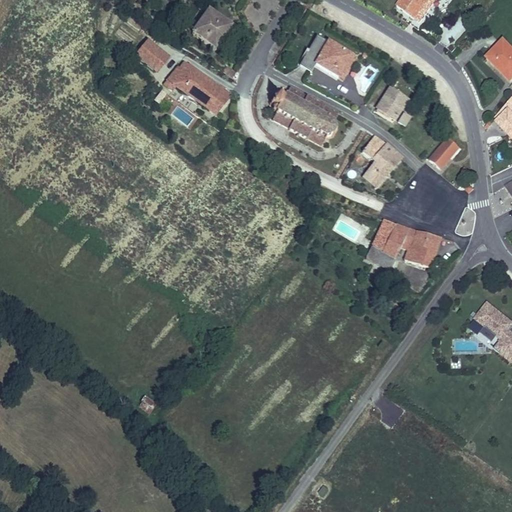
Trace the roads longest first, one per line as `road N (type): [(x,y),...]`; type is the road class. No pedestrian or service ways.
road 1 (residential): [(258,60),(240,103),(274,157),(483,248)]
road 2 (tertiary): [(281,511),(446,286),(483,248)]
road 3 (tertiary): [(485,202),(470,107),(454,77),(337,0)]
road 4 (residential): [(258,60),(360,121),(457,196),(485,202)]
